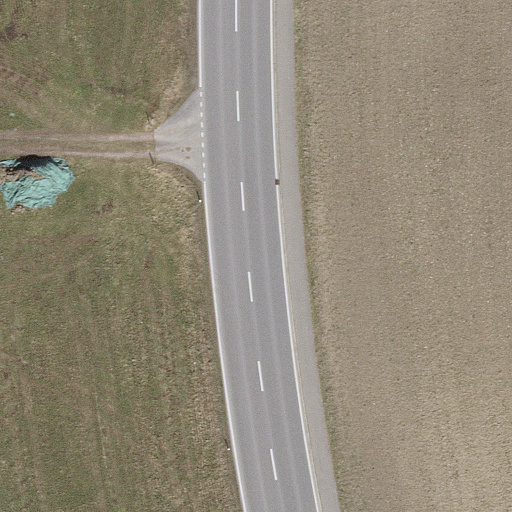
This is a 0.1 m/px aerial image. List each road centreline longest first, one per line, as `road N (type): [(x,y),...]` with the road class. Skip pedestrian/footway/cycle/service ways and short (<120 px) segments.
road 1 (primary): [(280,511),(246,243),(236,0)]
road 2 (track): [(0,144),(241,145)]
